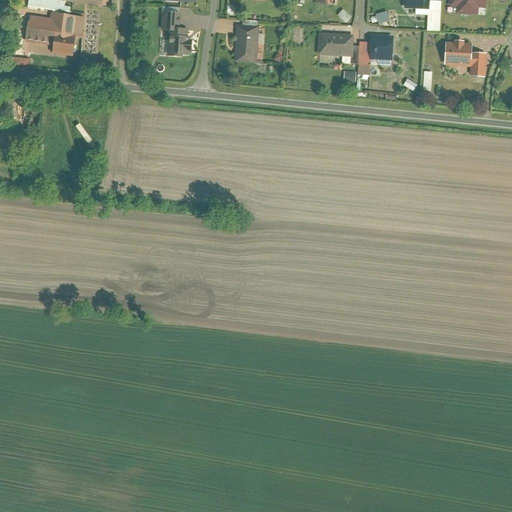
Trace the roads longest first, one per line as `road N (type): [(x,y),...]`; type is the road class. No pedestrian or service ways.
road 1 (tertiary): [(511,129),(198,95)]
road 2 (tertiary): [(198,95),(0,75)]
